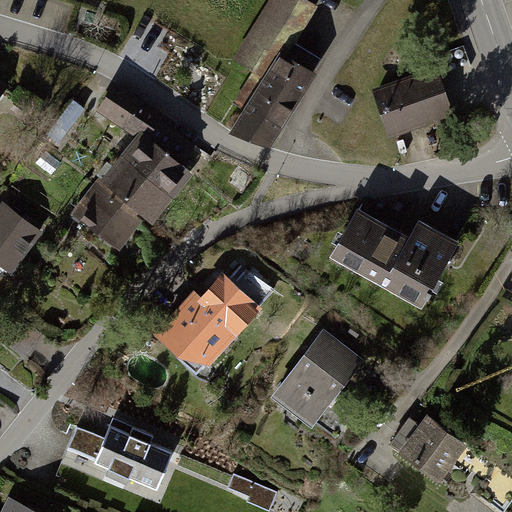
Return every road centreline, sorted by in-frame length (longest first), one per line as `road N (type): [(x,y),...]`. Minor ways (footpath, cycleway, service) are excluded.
road 1 (residential): [(0,455),(152,281),(233,226),(370,182)]
road 2 (residential): [(0,31),(108,67),(214,134),(285,165),(370,182)]
road 3 (unknown): [(369,460),(511,254)]
road 4 (residential): [(370,182),(511,155)]
